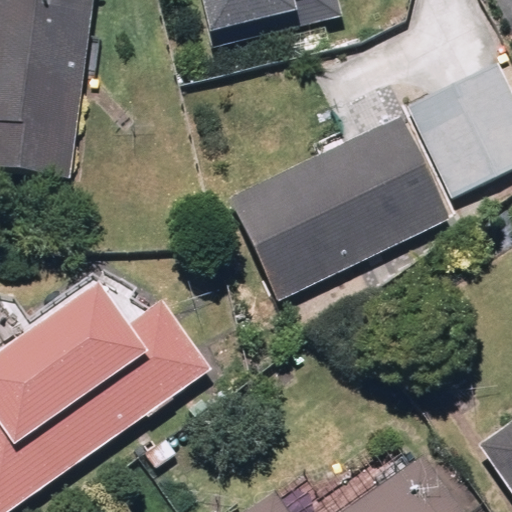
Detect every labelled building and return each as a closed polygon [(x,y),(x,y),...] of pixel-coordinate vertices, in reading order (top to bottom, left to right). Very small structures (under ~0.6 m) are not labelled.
[(103,0),(0,0),(0,169),(82,180),(103,0)] [(220,0),(229,41),(317,23),(312,0),(220,0)] [(511,190),(511,81),(504,66),(239,195),(286,300),(511,190)] [(0,355),(0,511),(19,511),(217,372),(169,305),(144,322),(115,282),(4,361),(0,355)] [(511,424),(483,445),(511,486),(511,424)] [(288,511),(276,495),(251,511),(471,511),(430,454),(347,511),(288,511)]
